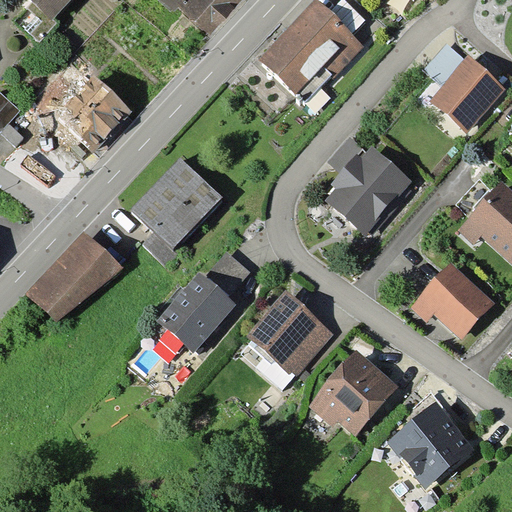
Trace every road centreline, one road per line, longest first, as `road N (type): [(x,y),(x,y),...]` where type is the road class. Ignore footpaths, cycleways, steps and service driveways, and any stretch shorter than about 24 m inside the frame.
road 1 (residential): [(511,415),(314,277),(293,256),(281,226),(284,195),(424,34),(466,0)]
road 2 (tertiary): [(282,0),(71,222)]
